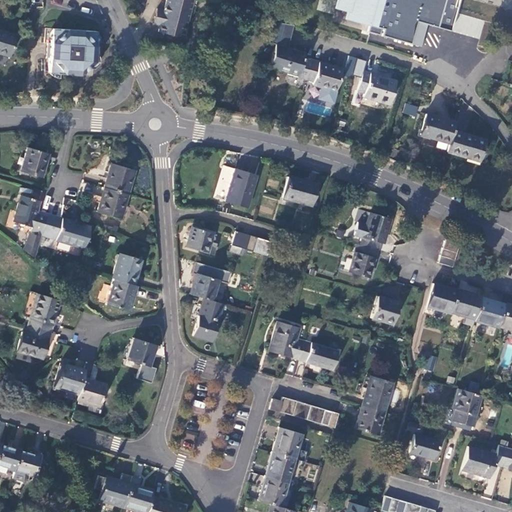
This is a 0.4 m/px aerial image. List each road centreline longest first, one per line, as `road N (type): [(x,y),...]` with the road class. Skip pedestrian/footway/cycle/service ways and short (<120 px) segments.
road 1 (tertiary): [(177,127),(284,146),(421,194)]
road 2 (residential): [(511,144),(456,85),(330,40)]
road 3 (residential): [(173,315),(158,144)]
road 4 (residential): [(0,415),(147,457)]
road 5 (residential): [(511,289),(434,267),(421,252),(418,225)]
road 6 (residential): [(266,382),(236,477),(219,493)]
